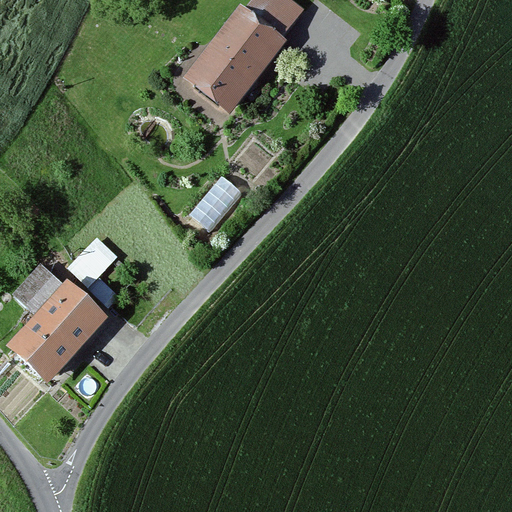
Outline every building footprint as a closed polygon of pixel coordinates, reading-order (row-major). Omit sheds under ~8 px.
[(244,3),(183,77),(227,113),(288,39),(244,3)] [(209,233),(242,193),(222,177),(189,216),(209,233)] [(68,269),(106,305),(116,294),(99,278),(118,258),(97,238),(68,269)] [(32,320),(66,291),(44,266),(11,295),(32,320)] [(17,347),(63,386),(118,324),(73,284),(17,347)]
